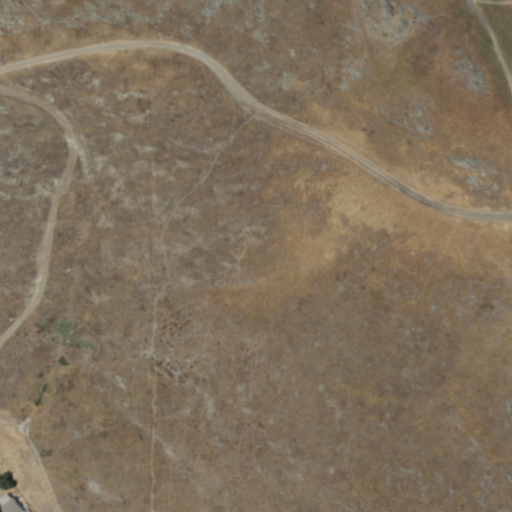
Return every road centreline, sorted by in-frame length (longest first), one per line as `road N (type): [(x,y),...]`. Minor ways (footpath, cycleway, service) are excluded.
road 1 (track): [(0,71),(104,49),(180,49),(206,59),(255,110),(420,203),(511,220)]
road 2 (track): [(0,346),(39,294),(72,151),(41,105),(0,88)]
